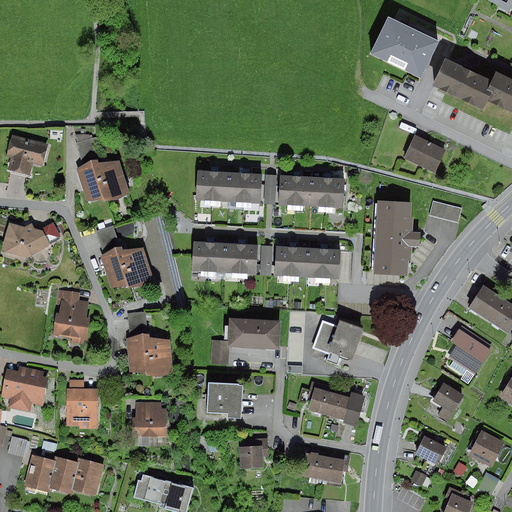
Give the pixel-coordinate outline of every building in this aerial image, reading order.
[(438,42),(388,18),(374,48),(423,72),(438,42)] [(466,72),(446,62),(436,82),(482,104),(486,95),(492,85),(471,74),(475,67),(465,62),(463,65),(468,68),(466,72)] [(511,83),(496,76),(492,85),(486,95),(511,107),(511,83)] [(430,144),(415,137),(405,158),(434,172),(444,151),(429,145),(430,144)] [(45,147),(14,138),(10,155),(15,156),(12,168),(28,173),(31,161),(41,163),(45,147)] [(93,138),(78,143),(83,157),(97,153),(93,138)] [(100,160),(97,153),(83,157),(85,165),(100,160)] [(99,194),(106,191),(99,169),(100,169),(98,164),(80,170),(88,194),(95,192),(99,194)] [(100,169),(99,169),(106,191),(107,196),(115,193),(117,190),(125,187),(117,164),(100,169)] [(269,203),(270,177),(246,176),(216,175),(204,174),(203,201),(269,203)] [(351,207),(352,181),(328,180),(297,179),(286,178),(285,204),(351,207)] [(461,223),(464,206),(436,199),(432,215),(461,223)] [(417,275),(419,205),(385,204),(383,274),(417,275)] [(26,229),(12,225),(6,246),(24,251),(27,256),(59,238),(58,234),(53,226),(40,233),(34,231),(31,226),(26,229)] [(113,226),(99,231),(103,245),(118,241),(113,226)] [(118,241),(103,245),(106,253),(120,248),(118,241)] [(259,270),(260,244),(241,243),(210,242),(194,241),(193,267),(259,270)] [(267,272),(277,272),(277,243),(268,243),(267,272)] [(347,278),(349,252),(323,251),(292,250),(283,249),(282,275),(347,278)] [(124,256),(123,256),(130,278),(131,283),(139,280),(141,277),(149,274),(141,250),(124,256)] [(130,278),(123,256),(124,256),(122,251),(104,257),(112,281),(119,278),(123,280),(130,278)] [(511,305),(486,289),(472,311),(506,333),(511,323),(511,305)] [(65,303),(64,303),(64,305),(61,319),(59,319),(57,334),(84,339),(87,323),(83,323),(85,304),(78,303),(75,305),(74,308),(72,307),(72,304),(65,303)] [(145,313),(130,314),(132,329),(147,327),(145,313)] [(340,363),(343,353),(357,358),(368,328),(345,319),(329,359),(340,363)] [(289,323),(238,321),(238,347),(288,348),(289,323)] [(147,327),(132,329),(132,336),(147,335),(147,327)] [(461,347),(453,358),(479,375),(494,352),(462,329),(453,342),(461,347)] [(149,343),(149,344),(151,366),(150,367),(151,372),(159,371),(162,367),(170,367),(167,342),(160,342),(160,337),(154,338),(154,343),(149,343)] [(143,367),(150,367),(151,366),(149,344),(149,343),(149,339),(130,340),(132,365),(140,365),(143,367)] [(232,342),(212,341),(211,364),(230,365),(232,342)] [(24,375),(9,372),(4,395),(14,397),(12,403),(29,406),(31,394),(41,396),(45,379),(41,378),(42,374),(25,370),(24,375)] [(84,383),(71,382),(71,391),(70,391),(69,424),(82,424),(82,421),(95,421),(96,391),(84,391),(84,383)] [(328,414),(333,396),(326,394),(328,387),(312,383),(310,392),(314,393),(310,409),(328,414)] [(251,388),(217,386),(215,415),(238,416),(238,419),(250,420),(251,388)] [(466,397),(448,386),(436,405),(445,411),(443,416),(451,421),(466,397)] [(342,392),(340,397),(333,396),(328,414),(346,419),(345,422),(355,425),(363,398),(342,392)] [(161,404),(140,404),(140,423),(136,423),(136,446),(149,446),(149,437),(165,437),(165,430),(164,430),(164,423),(161,423),(161,404)] [(506,445),(485,434),(473,455),(494,467),(506,445)] [(14,436),(11,453),(26,456),(29,438),(14,436)] [(452,450),(431,439),(421,457),(442,468),(452,450)] [(322,478),(325,459),(318,458),(319,452),(303,449),(302,458),(306,459),(303,474),(322,478)] [(267,450),(248,451),(248,472),(268,471),(267,450)] [(332,460),(325,459),(322,478),(340,481),(343,465),(348,466),(349,457),(334,454),(332,460)] [(57,464),(36,458),(27,487),(48,494),(50,488),(57,464)] [(57,464),(50,488),(74,495),(76,490),(83,465),(59,458),(57,464)] [(84,461),(83,465),(76,490),(100,497),(109,468),(84,461)] [(429,479),(419,474),(413,484),(423,489),(429,479)] [(161,505),(167,481),(143,475),(141,481),(138,480),(134,498),(161,505)] [(486,475),(480,487),(492,494),(499,482),(486,475)] [(187,511),(194,488),(167,481),(161,505),(160,508),(175,511),(187,511)] [(470,511),(473,505),(451,496),(444,511),(470,511)]
